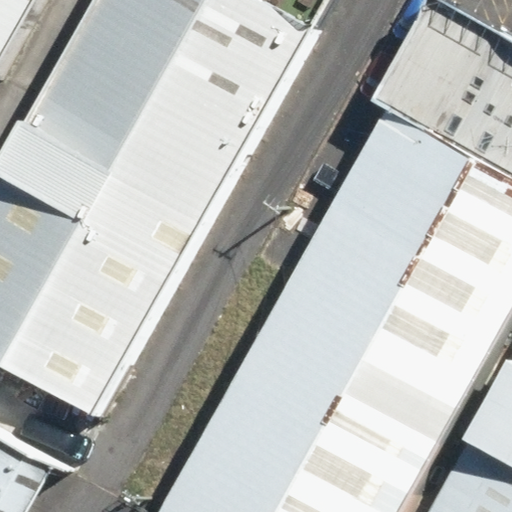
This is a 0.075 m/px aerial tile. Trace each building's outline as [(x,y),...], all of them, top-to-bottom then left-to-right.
[(0,0),(0,79),(2,81),(47,0),(0,0)] [(102,0),(0,180),(0,357),(103,416),(340,0),(102,0)] [(411,511),(511,335),(511,29),(459,0),(450,0),(158,511),(411,511)] [(511,511),(511,369),(430,511),(511,511)] [(0,511),(42,511),(68,468),(0,429),(0,511)]
